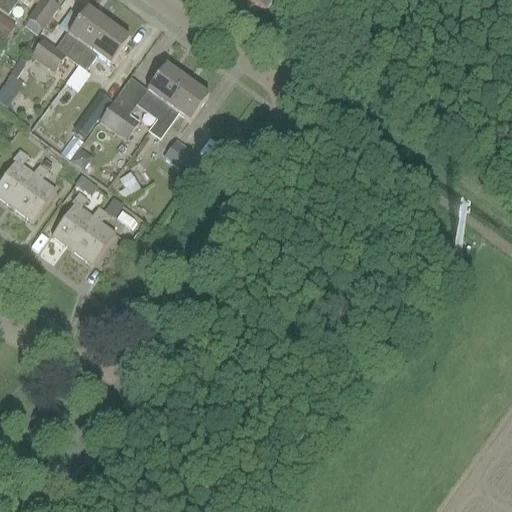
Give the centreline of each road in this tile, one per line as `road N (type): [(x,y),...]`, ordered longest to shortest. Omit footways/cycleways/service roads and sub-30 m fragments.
road 1 (residential): [(125,381),(290,96)]
road 2 (track): [(286,103),(487,231)]
road 3 (residential): [(290,96),(157,0)]
road 4 (unclassified): [(32,511),(125,381)]
road 5 (residential): [(125,381),(0,329)]
